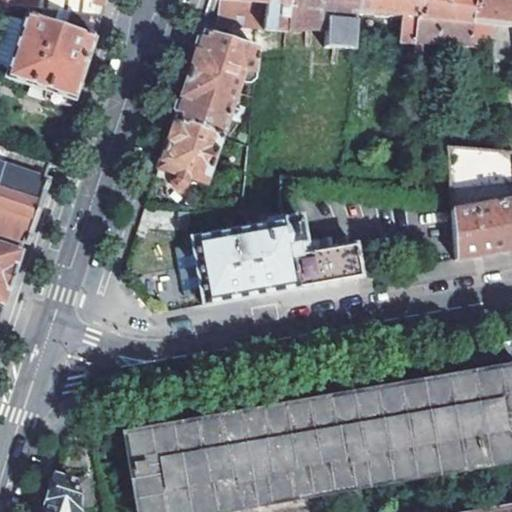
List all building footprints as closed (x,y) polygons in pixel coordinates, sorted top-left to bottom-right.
[(0,0),(0,5),(66,13),(100,16),(104,5),(90,2),(90,0),(89,0),(0,0)] [(263,29),(266,0),(219,0),(216,24),(258,29),(263,29)] [(286,32),(289,0),(266,0),(263,29),(258,29),(256,50),(255,55),(268,56),(270,37),(263,37),(264,32),(286,32)] [(332,13),(334,0),(289,0),(286,32),(327,30),(329,13),(332,13)] [(356,15),(359,0),(334,0),(332,13),(329,13),(327,30),(325,48),(351,50),(353,51),(355,28),(356,15)] [(420,21),(423,0),(359,0),(356,15),(355,28),(392,32),(394,19),(401,20),(400,42),(402,42),(400,57),(415,59),(416,57),(419,20),(420,21)] [(471,26),(474,0),(423,0),(420,21),(419,20),(416,57),(424,56),(426,43),(470,48),(470,45),(494,46),(495,46),(494,28),(471,26)] [(511,30),(511,3),(500,1),(495,0),(474,0),(471,26),(494,28),(511,30)] [(41,97),(70,106),(100,16),(66,13),(61,25),(23,13),(21,20),(5,15),(0,32),(0,67),(5,69),(3,76),(43,89),(41,97)] [(511,30),(494,28),(495,46),(494,46),(494,50),(496,51),(511,52),(511,30)] [(255,55),(256,50),(200,32),(171,122),(220,137),(242,70),(254,72),(255,55)] [(220,137),(171,122),(156,169),(173,175),(171,180),(171,184),(174,188),(178,190),(183,189),(186,186),(188,180),(204,185),(220,137)] [(0,234),(25,243),(30,228),(29,228),(30,224),(27,224),(35,199),(37,200),(38,197),(39,196),(45,181),(41,179),(43,173),(45,166),(49,168),(51,162),(0,145),(0,234)] [(511,201),(450,211),(454,263),(497,256),(511,253),(511,201)] [(191,239),(202,307),(275,294),(360,279),(353,246),(332,250),(305,255),(303,242),(298,217),(284,220),(284,222),(191,239)] [(0,314),(0,306),(21,244),(24,245),(25,243),(0,234),(0,314)] [(329,238),(303,242),(305,255),(332,250),(329,238)] [(511,369),(123,437),(127,456),(116,458),(121,487),(132,485),(136,511),(211,511),(511,459),(511,369)] [(102,511),(117,511),(108,464),(95,467),(102,511)] [(54,476),(41,511),(77,511),(74,483),(54,476)]
